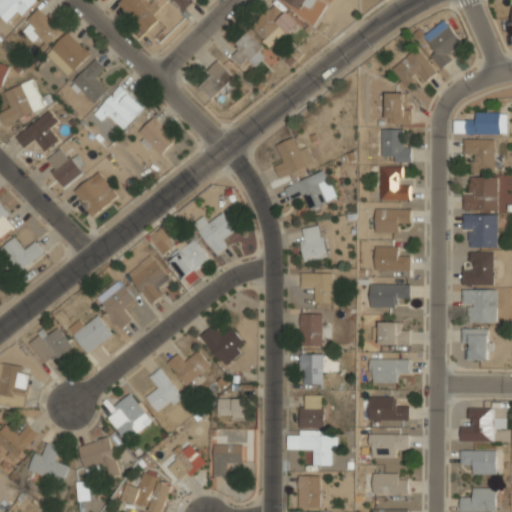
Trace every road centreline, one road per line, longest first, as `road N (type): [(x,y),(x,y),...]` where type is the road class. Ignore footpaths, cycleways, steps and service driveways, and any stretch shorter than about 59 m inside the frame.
road 1 (residential): [(269,511),(276,246),(230,136),(95,0)]
road 2 (residential): [(0,322),(413,0)]
road 3 (residential): [(498,67),(456,91),(441,121),(438,511)]
road 4 (residential): [(67,407),(276,246)]
road 5 (residential): [(92,247),(0,160)]
